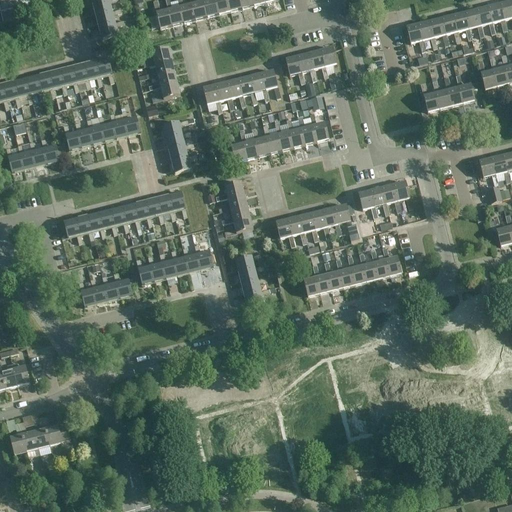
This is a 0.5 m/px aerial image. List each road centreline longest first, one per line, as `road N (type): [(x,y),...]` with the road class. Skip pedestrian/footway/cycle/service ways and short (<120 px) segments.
road 1 (residential): [(88,382),(444,286),(448,274),(421,163),(413,153),(385,157),(373,149),(341,22),(328,14),(268,28)]
road 2 (residential): [(134,511),(114,427),(88,382)]
